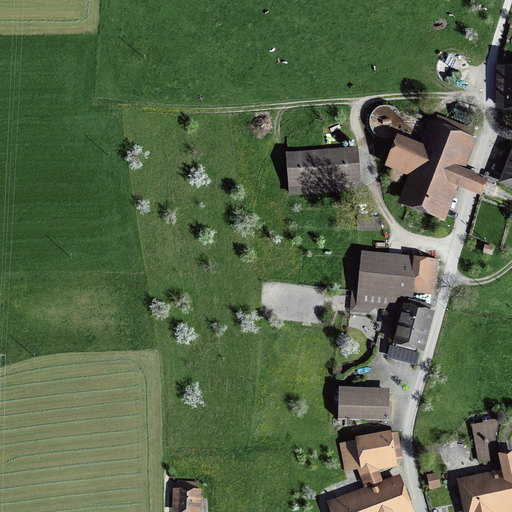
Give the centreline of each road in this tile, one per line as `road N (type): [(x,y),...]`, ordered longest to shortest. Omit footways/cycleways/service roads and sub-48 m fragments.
road 1 (residential): [(487,138),(408,426),(421,511)]
road 2 (track): [(505,0),(486,64),(487,138)]
